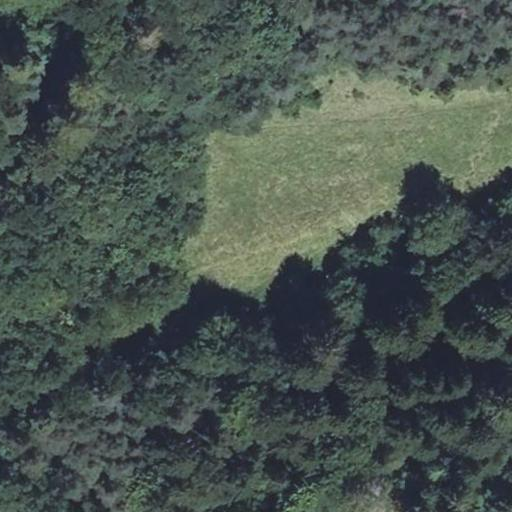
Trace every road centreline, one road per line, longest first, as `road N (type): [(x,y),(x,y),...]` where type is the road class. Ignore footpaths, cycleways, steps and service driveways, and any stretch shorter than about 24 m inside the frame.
road 1 (track): [(511,345),(478,370),(428,479),(424,511)]
road 2 (track): [(68,0),(80,17),(0,150)]
